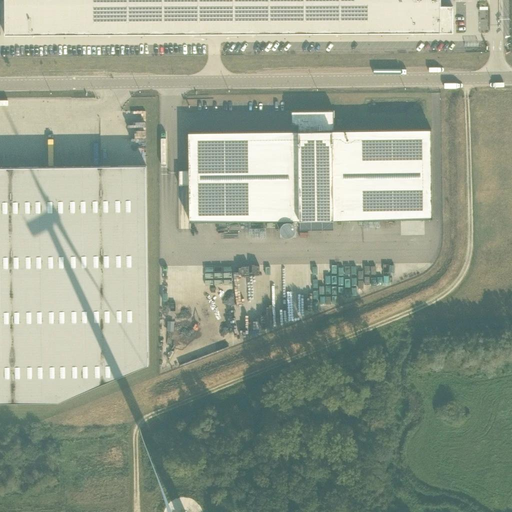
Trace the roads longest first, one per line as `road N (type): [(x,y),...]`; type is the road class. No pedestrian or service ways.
road 1 (unclassified): [(0,84),(511,78)]
road 2 (unknown): [(496,34),(316,33)]
